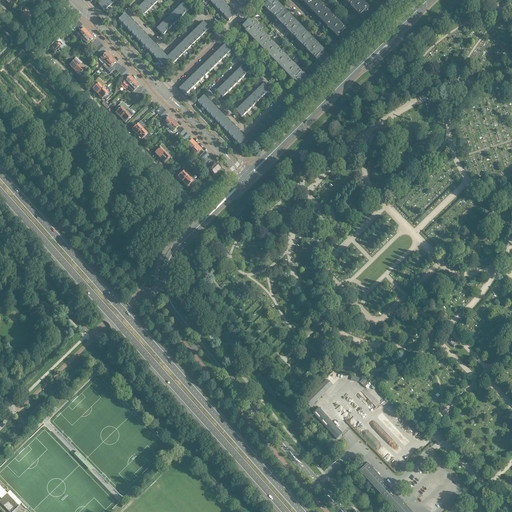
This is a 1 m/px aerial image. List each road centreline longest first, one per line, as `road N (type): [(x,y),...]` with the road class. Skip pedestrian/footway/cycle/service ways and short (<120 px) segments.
road 1 (trunk): [(301,511),(0,173)]
road 2 (trunk): [(0,191),(285,511)]
road 3 (tertiary): [(284,445),(170,304),(164,277),(176,248),(245,178)]
road 4 (tertiary): [(245,178),(427,0)]
road 5 (track): [(142,491),(175,452),(97,370),(55,407)]
road 6 (residential): [(120,135),(0,11)]
road 7 (residential): [(247,56),(208,93),(246,132),(286,96)]
road 8 (residential): [(206,12),(164,47),(129,12),(139,0)]
